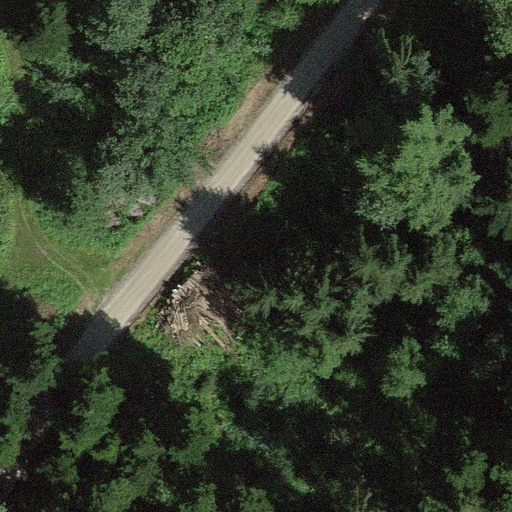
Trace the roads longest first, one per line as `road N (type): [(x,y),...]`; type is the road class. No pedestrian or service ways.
road 1 (track): [(367,0),(112,306),(0,487)]
road 2 (track): [(0,15),(25,84),(41,239),(112,306)]
